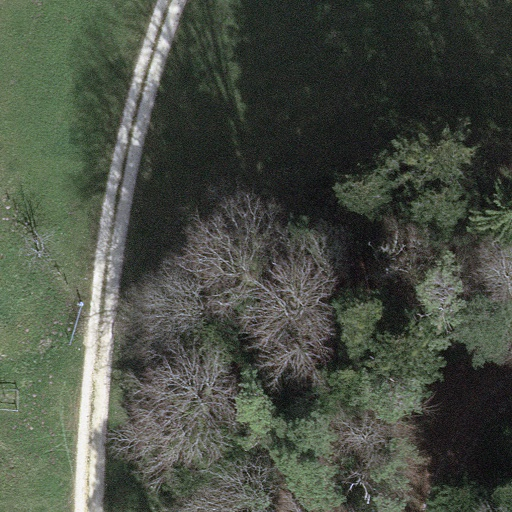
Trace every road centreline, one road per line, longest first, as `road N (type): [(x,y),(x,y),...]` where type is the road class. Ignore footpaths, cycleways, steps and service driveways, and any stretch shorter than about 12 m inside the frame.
road 1 (track): [(175,0),(135,116),(104,295),(89,511)]
road 2 (track): [(436,511),(458,453),(511,383)]
